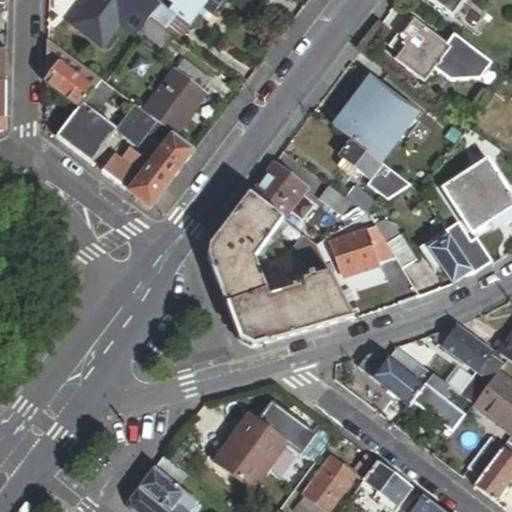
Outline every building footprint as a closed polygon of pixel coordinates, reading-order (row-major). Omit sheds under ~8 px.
[(157,2),(153,0),(85,0),(87,1),(87,7),(85,11),(81,9),(69,25),(102,49),(119,25),(138,39),(161,5),(157,2)] [(166,0),(164,2),(162,6),(171,14),(176,8),(169,3),(166,0)] [(225,1),(223,0),(181,0),(176,8),(171,14),(190,29),(204,11),(213,17),(225,1)] [(426,0),(453,21),(468,0),(426,0)] [(171,14),(162,6),(153,19),(181,41),(190,29),(171,14)] [(443,43),(410,18),(399,32),(395,29),(385,43),(396,52),(391,58),(421,80),(430,68),(447,46),(443,43)] [(152,22),(142,34),(160,48),(169,35),(152,22)] [(476,78),(488,62),(450,33),(443,43),(447,46),(430,68),(446,80),(476,78)] [(101,82),(48,41),(48,56),(94,92),(101,82)] [(83,107),(94,92),(48,56),(46,84),(80,110),(83,107)] [(173,136),(174,137),(205,97),(201,94),(211,81),(188,63),(147,117),(157,124),(173,136)] [(374,80),(335,131),(352,144),(382,167),(421,115),(374,80)] [(135,108),(101,82),(94,92),(83,107),(116,132),(135,108)] [(91,166),(116,132),(83,107),(80,110),(57,140),(91,166)] [(147,117),(135,108),(116,132),(138,149),(148,135),(157,124),(147,117)] [(165,147),(173,136),(157,124),(148,135),(165,147)] [(150,211),(194,153),(174,137),(173,136),(165,147),(150,167),(142,177),(129,194),(150,211)] [(371,184),(384,168),(382,167),(352,144),(339,160),(342,162),(356,173),(371,184)] [(123,163),(142,177),(150,167),(131,152),(123,163)] [(102,174),(129,194),(142,177),(123,163),(115,157),(102,174)] [(352,179),(356,173),(342,162),(338,169),(352,179)] [(511,222),(511,195),(490,162),(445,193),(474,236),(501,219),(507,226),(511,222)] [(308,192),(274,167),(251,198),(284,223),(291,214),(300,202),(308,192)] [(388,204),(412,189),(384,168),(371,184),(368,188),(388,204)] [(346,202),(328,188),(319,201),(341,218),(350,206),(346,202)] [(368,217),(379,210),(354,191),(346,202),(350,206),(366,218),(368,217)] [(284,223),(251,198),(227,229),(260,254),(271,241),(284,223)] [(300,202),(291,214),(302,223),(311,210),(300,202)] [(376,229),(368,217),(366,218),(330,240),(333,249),(376,229)] [(289,227),(284,223),(271,241),(274,244),(276,245),(283,235),(289,227)] [(387,247),(401,238),(395,229),(385,224),(376,229),(387,247)] [(304,247),(309,242),(289,227),(283,235),(293,243),(295,240),(300,244),(304,247)] [(260,254),(227,229),(212,249),(211,260),(229,308),(269,292),(256,260),(259,256),(260,254)] [(335,282),(396,262),(387,247),(376,229),(333,249),(330,240),(317,248),(327,269),(330,274),(335,282)] [(450,239),(444,230),(440,232),(435,235),(438,239),(441,245),(450,239)] [(396,262),(403,272),(418,262),(401,238),(387,247),(396,262)] [(432,251),(441,245),(438,239),(428,246),(432,251)] [(454,285),(473,272),(450,239),(441,245),(432,251),(444,270),(454,285)] [(274,244),(271,241),(260,254),(259,256),(263,259),(274,244)] [(327,269),(317,248),(309,242),(304,247),(300,244),(291,256),(315,273),(327,269)] [(439,273),(444,270),(432,251),(428,246),(421,250),(434,271),(439,273)] [(255,349),(354,320),(335,282),(330,274),(293,286),(295,292),(272,299),(269,292),(229,308),(242,343),(255,349)] [(495,358),(498,353),(459,325),(453,327),(463,334),(495,358)] [(442,342),(453,327),(433,334),(442,342)] [(463,334),(453,327),(442,342),(441,343),(451,350),(463,334)] [(499,372),(502,368),(493,361),(495,358),(463,334),(451,350),(483,374),(493,381),(499,372)] [(511,340),(500,354),(511,362),(511,340)] [(435,375),(400,347),(390,360),(425,387),(435,375)] [(389,361),(378,352),(370,355),(361,366),(376,378),(389,361)] [(414,402),(425,387),(390,360),(389,361),(376,378),(412,405),(414,402)] [(493,381),(490,385),(491,386),(477,406),(511,432),(511,381),(499,372),(493,381)] [(480,378),(490,385),(493,381),(483,374),(480,378)] [(454,432),(467,415),(449,401),(453,396),(448,392),(452,387),(435,375),(425,387),(414,402),(428,412),(440,422),(454,432)] [(475,404),(490,385),(480,378),(466,397),(475,404)] [(440,422),(428,412),(426,415),(427,420),(433,425),(438,424),(440,422)] [(286,446),(249,417),(213,462),(250,491),(286,446)] [(511,444),(509,442),(502,452),(511,459),(511,457),(511,444)] [(499,453),(486,444),(468,468),(481,477),(499,453)] [(511,459),(502,452),(475,486),(496,502),(511,482),(511,459)] [(378,464),(367,455),(353,474),(356,476),(364,482),(366,480),(378,464)] [(189,474),(166,456),(157,467),(180,486),(189,474)] [(332,458),(305,494),(306,496),(327,511),(329,511),(356,476),(353,474),(332,458)] [(379,463),(378,464),(366,480),(401,506),(414,489),(379,463)] [(180,486),(157,467),(141,488),(170,511),(173,511),(181,503),(192,511),(194,511),(201,503),(180,486)] [(170,511),(141,488),(131,501),(132,508),(136,511),(170,511)] [(326,511),(327,511),(306,496),(298,505),(307,511),(326,511)] [(443,511),(424,497),(411,511),(443,511)] [(192,511),(181,503),(173,511),(192,511)] [(211,511),(201,503),(194,511),(211,511)]
